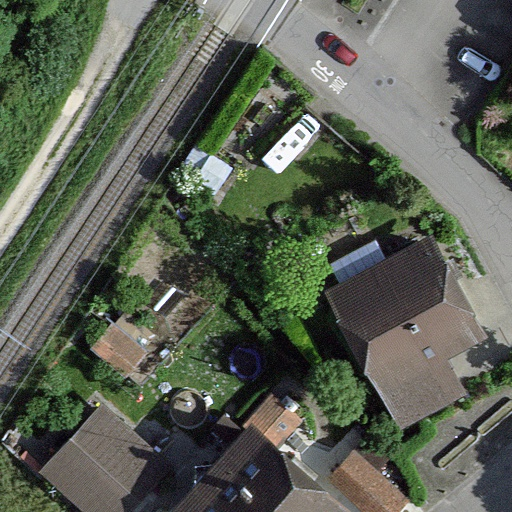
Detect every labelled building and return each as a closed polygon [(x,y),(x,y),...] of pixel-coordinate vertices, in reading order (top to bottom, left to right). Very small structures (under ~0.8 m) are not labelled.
[(253,118),(261,125),(276,106),(268,99),(253,118)] [(196,177),(216,188),(230,163),(210,151),(196,177)] [(325,280),(400,424),(468,388),(448,348),(486,328),(432,225),(384,250),(376,234),(330,257),(339,273),(325,280)] [(90,341),(127,372),(149,346),(142,341),(153,328),(125,305),(114,318),(111,315),(90,341)] [(121,511),(171,459),(101,395),(39,462),(93,511),(121,511)] [(326,468),(253,401),(165,496),(182,511),(345,511),(357,500),(369,511),(390,511),(409,492),(379,464),(389,454),(362,429),(326,468)]
